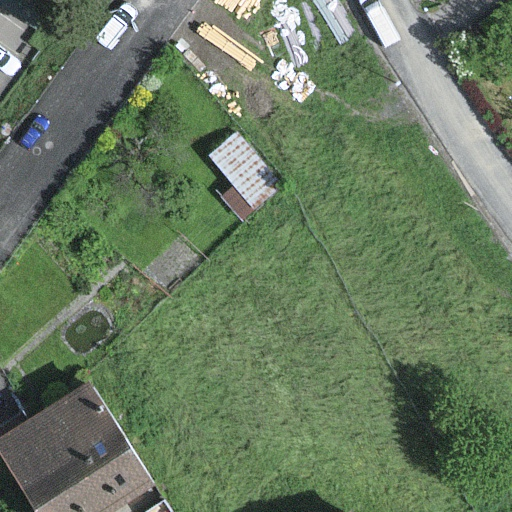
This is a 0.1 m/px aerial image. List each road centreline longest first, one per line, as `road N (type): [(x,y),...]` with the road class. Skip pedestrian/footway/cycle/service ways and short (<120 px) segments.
road 1 (residential): [(159,0),(0,208)]
road 2 (residential): [(511,213),(375,0)]
